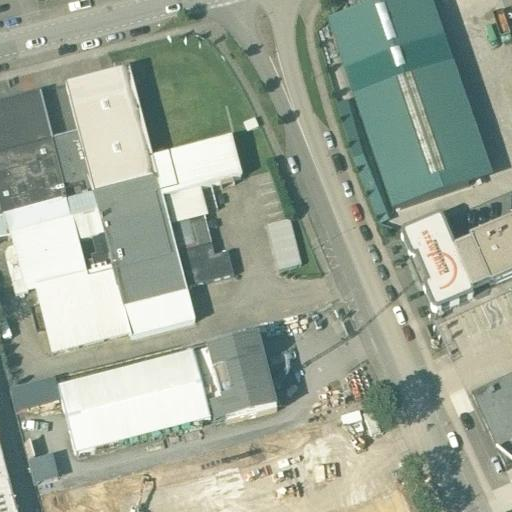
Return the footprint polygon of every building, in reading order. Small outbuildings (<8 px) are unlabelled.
[(428,0),(390,0),(325,20),(391,210),(488,178),(428,0)] [(134,93),(118,98),(112,74),(64,86),(77,134),(78,134),(94,196),(156,180),(157,179),(152,161),(134,93)] [(0,152),(0,220),(94,196),(77,134),(64,86),(38,93),(51,140),(0,152)] [(38,93),(0,102),(0,152),(51,140),(38,93)] [(230,140),(152,161),(157,179),(156,180),(162,200),(240,180),(230,140)] [(156,180),(94,196),(0,220),(0,240),(11,239),(25,294),(36,291),(36,290),(97,274),(88,240),(104,236),(123,312),(187,296),(176,255),(168,224),(162,200),(156,180)] [(202,213),(179,219),(179,221),(168,224),(176,255),(211,246),(202,213)] [(442,215),(397,232),(407,258),(414,256),(435,311),(473,296),(511,279),(511,226),(455,251),(442,215)] [(289,221),(266,227),(278,273),(300,267),(289,221)] [(97,274),(36,290),(36,291),(52,355),(129,336),(123,312),(104,236),(88,240),(97,274)] [(187,296),(123,312),(129,336),(130,340),(194,324),(187,296)] [(257,339),(206,352),(223,418),(225,426),(276,413),(257,339)] [(206,352),(57,390),(74,456),(223,418),(206,352)] [(511,466),(511,374),(468,394),(502,471),(511,466)] [(0,511),(15,511),(0,453),(0,511)] [(36,469),(41,492),(66,487),(61,463),(36,469)]
